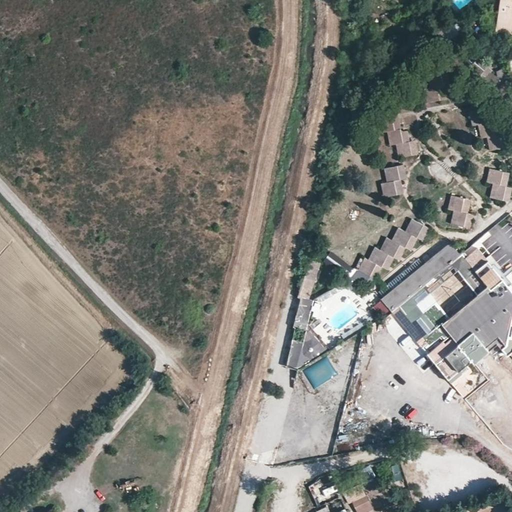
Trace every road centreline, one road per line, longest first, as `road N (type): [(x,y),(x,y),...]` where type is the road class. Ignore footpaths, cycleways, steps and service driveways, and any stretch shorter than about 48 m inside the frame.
road 1 (unclassified): [(165,361),(0,187)]
road 2 (track): [(178,511),(203,394),(165,361)]
